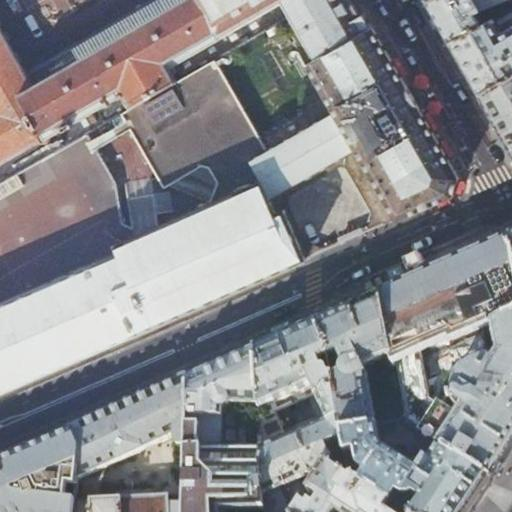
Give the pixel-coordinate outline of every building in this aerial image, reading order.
[(511,0),(426,0),(439,22),(450,41),(489,21),(482,8),(500,0),(510,0),(511,4),(511,0)] [(511,25),(500,33),(492,19),(489,21),(450,41),(464,65),(480,93),(511,74),(511,25)] [(335,112),(397,219),(415,211),(451,196),(456,194),(461,179),(372,26),(316,58),(300,30),(291,34),(295,42),(294,43),(303,58),(294,62),(302,76),(311,71),(335,112)] [(397,219),(335,112),(267,151),(258,136),(259,136),(216,61),(121,115),(165,190),(208,165),(220,185),(212,208),(117,248),(119,253),(96,263),(0,305),(0,392),(88,354),(184,313),(265,277),(293,264),(306,259),(284,209),(275,212),(270,200),(346,156),(377,208),(371,212),(366,224),(370,231),(382,226),(397,219)] [(511,74),(480,93),(498,124),(511,149),(511,74)] [(511,253),(505,238),(380,293),(392,356),(404,421),(440,445),(492,479),(511,449),(511,253)] [(350,306),(314,321),(328,351),(329,356),(339,352),(345,365),(344,367),(342,369),(342,371),(341,374),(333,378),(343,433),(376,427),(369,376),(365,368),(392,356),(380,293),(350,306)] [(266,511),(299,511),(304,505),(311,494),(316,485),(311,482),(305,491),(300,479),(310,475),(319,480),(331,460),(326,443),(344,438),(343,433),(333,378),(332,368),(324,372),(319,361),(329,356),(328,351),(314,321),(285,334),(255,348),(259,404),(266,511)] [(186,447),(186,452),(221,451),(222,410),(230,402),(259,403),(255,348),(213,366),(188,377),(186,447)] [(123,405),(80,424),(90,441),(80,446),(82,452),(79,478),(175,436),(175,441),(180,446),(186,447),(188,377),(123,405)] [(0,511),(74,511),(76,500),(79,478),(82,452),(80,446),(90,441),(80,424),(21,449),(11,454),(0,458),(0,511)] [(379,438),(376,427),(343,433),(344,438),(346,453),(350,470),(358,468),(367,474),(361,484),(392,504),(393,504),(399,495),(406,498),(399,508),(404,511),(470,511),(486,489),(492,479),(440,445),(429,462),(413,451),(405,462),(386,449),(382,446),(380,441),(379,438)] [(221,511),(222,511),(266,509),(262,448),(221,451),(186,452),(184,496),(183,511),(221,511)] [(335,456),(331,460),(319,480),(316,485),(311,494),(320,500),(317,506),(312,504),(309,508),(304,505),(299,511),(335,511),(336,511),(338,511),(387,511),(392,504),(361,484),(351,477),(350,470),(346,453),(335,456)] [(183,511),(184,496),(76,500),(74,511),(183,511)]
